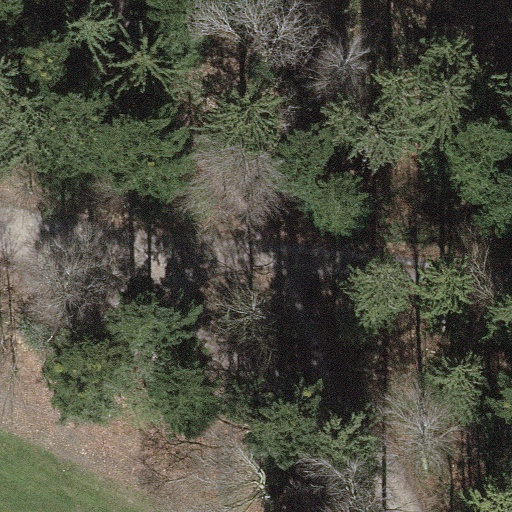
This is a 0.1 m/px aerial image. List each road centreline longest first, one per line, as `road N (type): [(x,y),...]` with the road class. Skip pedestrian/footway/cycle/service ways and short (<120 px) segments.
road 1 (track): [(511,286),(376,265),(8,238)]
road 2 (track): [(335,411),(8,238)]
road 3 (track): [(123,0),(160,100),(277,259)]
road 4 (track): [(404,511),(377,451),(335,411)]
